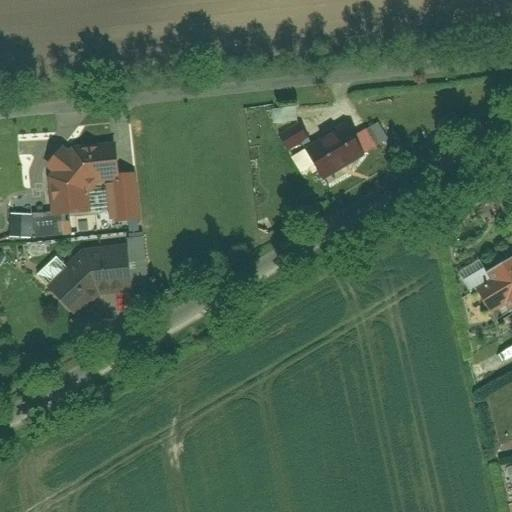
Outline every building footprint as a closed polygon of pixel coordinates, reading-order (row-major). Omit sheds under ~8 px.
[(272,124),(295,121),(293,109),(271,111),(272,124)] [(350,120),(309,146),(327,177),(369,154),(350,120)] [(288,154),(304,140),(297,131),(280,145),(288,154)] [(52,174),(55,215),(94,211),(91,192),(101,181),(123,180),(119,142),(74,147),(52,174)] [(85,249),(51,285),(79,318),(103,293),(135,291),(130,243),(85,249)] [(493,281),(481,289),(493,312),(508,304),(511,310),(511,259),(490,272),(493,281)]
